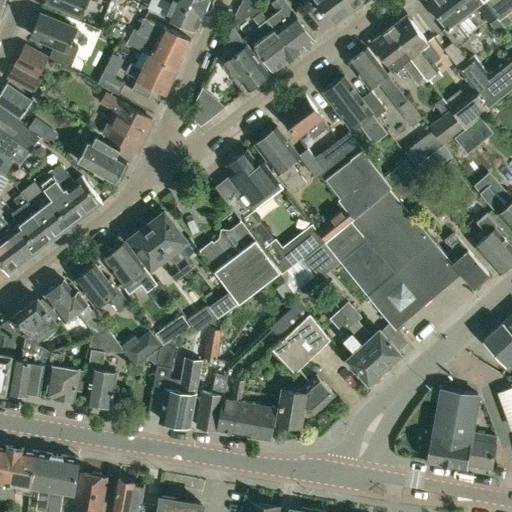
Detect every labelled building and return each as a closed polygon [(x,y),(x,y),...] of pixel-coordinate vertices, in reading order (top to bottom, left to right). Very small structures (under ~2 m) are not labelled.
[(47,0),(82,14),(87,0),(95,0),(97,1),(97,0),(47,0)] [(196,28),(206,6),(193,0),(169,0),(171,1),(165,14),(196,28)] [(247,0),(245,4),(254,17),(255,18),(262,12),(255,2),(253,0),(247,0)] [(315,38),(303,22),(295,12),(294,12),(285,0),(274,0),(273,1),(279,9),(267,18),(274,27),(294,54),(315,38)] [(316,0),(322,8),(334,24),(353,9),(346,0),(316,0)] [(365,0),(346,0),(353,9),(365,0)] [(490,21),(497,16),(484,0),(428,0),(448,26),(445,28),(457,44),(469,35),(457,19),(477,4),(490,21)] [(511,0),(484,0),(497,16),(499,19),(511,9),(511,0)] [(77,27),(40,12),(31,34),(54,44),(49,57),(70,68),(78,48),(70,44),(77,27)] [(274,27),(267,18),(262,12),(255,18),(266,34),(254,43),(274,69),(294,54),(274,27)] [(429,41),(419,29),(407,13),(389,27),(428,77),(435,72),(417,50),(429,41)] [(191,38),(173,30),(144,16),(138,30),(156,39),(149,53),(178,67),(191,38)] [(495,18),(490,21),(489,22),(498,34),(504,29),(506,28),(505,27),(499,19),(497,16),(495,18)] [(258,79),(268,72),(233,26),(226,39),(236,52),(222,62),(233,76),(237,73),(248,87),(251,85),(254,85),(258,82),(258,79)] [(421,83),(428,77),(389,27),(372,41),(393,69),(404,61),(421,83)] [(39,78),(34,75),(45,54),(25,43),(9,74),(34,88),(39,78)] [(422,118),(380,63),(367,47),(350,60),(370,86),(378,80),(413,125),(422,118)] [(166,92),(178,67),(149,53),(141,69),(130,63),(126,72),(137,78),(132,88),(148,96),(153,86),(166,92)] [(458,66),(477,91),(488,106),(511,85),(511,55),(489,73),(474,54),(458,66)] [(109,63),(104,72),(115,78),(120,69),(109,63)] [(115,78),(104,72),(99,83),(119,94),(125,83),(115,78)] [(377,116),(362,97),(345,75),(334,83),(331,81),(328,84),(328,87),(324,91),(351,125),(359,119),(375,140),(388,129),(377,116)] [(0,91),(0,103),(20,117),(33,99),(7,81),(0,91)] [(386,108),(372,89),(362,97),(377,116),(386,108)] [(465,125),(479,114),(488,106),(477,91),(453,109),(465,125)] [(219,111),(199,93),(189,114),(201,125),(219,111)] [(329,125),(318,109),(306,93),(281,112),(298,135),(306,128),(313,137),(329,125)] [(145,134),(152,118),(109,96),(108,97),(105,96),(102,101),(118,109),(114,119),(145,134)] [(443,113),(451,107),(443,97),(435,103),(443,113)] [(0,106),(0,128),(11,136),(21,121),(0,106)] [(465,125),(453,109),(451,107),(443,113),(429,124),(443,143),(452,136),(465,125)] [(465,125),(452,136),(467,153),(494,131),(479,114),(465,125)] [(30,127),(42,136),(49,126),(36,117),(30,127)] [(137,149),(145,134),(114,119),(106,134),(119,140),(137,149)] [(300,154),(290,141),(278,125),(276,127),(273,126),(268,130),(269,132),(255,143),(277,171),(282,168),(289,176),(284,180),(293,192),(307,181),(291,161),(300,154)] [(0,149),(7,154),(8,155),(16,142),(0,129),(0,149)] [(443,143),(433,129),(421,138),(432,152),(443,143)] [(348,131),(315,157),(330,175),(363,150),(348,131)] [(88,139),(77,159),(96,169),(94,172),(104,178),(105,175),(116,181),(127,161),(116,155),(121,148),(96,134),(92,141),(88,139)] [(453,156),(443,143),(414,167),(408,172),(417,183),(453,156)] [(284,186),(278,178),(264,160),(259,164),(248,149),(237,156),(235,156),(232,159),(232,161),(227,164),(254,199),(267,189),(272,195),(284,186)] [(410,210),(390,187),(383,177),(363,150),(325,180),(344,204),(354,217),(327,239),(325,241),(341,261),(363,288),(394,326),(413,309),(409,304),(455,264),(446,253),(434,239),(435,238),(410,210)] [(414,167),(407,158),(383,177),(390,187),(407,173),(408,172),(414,167)] [(73,183),(65,172),(59,165),(53,170),(56,174),(86,213),(103,201),(83,175),(73,183)] [(86,213),(56,174),(53,170),(47,174),(46,172),(36,180),(51,199),(52,199),(71,225),(86,213)] [(511,195),(489,170),(474,183),(488,201),(511,227),(511,195)] [(390,187),(410,210),(427,195),(407,173),(390,187)] [(71,225),(52,199),(51,199),(36,180),(21,191),(56,237),(71,225)] [(317,227),(327,239),(354,217),(344,204),(328,183),(325,185),(323,189),(328,196),(333,195),(341,206),(317,227)] [(241,218),(252,209),(237,190),(226,198),(241,218)] [(40,248),(56,237),(21,191),(21,192),(22,193),(15,199),(21,207),(23,206),(30,216),(21,223),(40,248)] [(241,218),(263,247),(275,238),(252,209),(241,218)] [(186,239),(177,226),(165,210),(147,223),(185,273),(204,298),(212,293),(184,255),(180,258),(173,249),(186,239)] [(511,258),(511,244),(506,237),(505,237),(508,234),(487,211),(476,220),(487,233),(475,244),(499,271),(511,258)] [(40,248),(21,223),(13,229),(0,212),(0,229),(24,261),(40,248)] [(239,301),(280,269),(263,247),(241,218),(240,219),(242,222),(231,230),(225,230),(224,235),(214,243),(212,241),(200,250),(239,301)] [(176,279),(185,273),(147,223),(130,237),(151,265),(165,255),(171,265),(167,268),(176,279)] [(0,261),(9,273),(24,261),(0,229),(0,261)] [(473,285),(489,272),(454,231),(446,239),(452,247),(446,253),(455,264),(460,270),(473,285)] [(157,283),(137,257),(125,241),(115,248),(110,248),(106,252),(105,256),(104,257),(124,283),(136,274),(148,289),(157,283)] [(319,279),(341,261),(325,241),(302,258),(319,279)] [(111,276),(108,279),(96,263),(87,270),(86,268),(77,275),(78,276),(75,278),(96,305),(109,295),(119,308),(129,301),(111,276)] [(49,288),(49,291),(45,294),(57,310),(65,320),(77,310),(87,323),(97,315),(79,290),(75,292),(65,279),(56,285),(53,285),(49,288)] [(58,323),(50,312),(38,296),(12,316),(24,331),(25,330),(39,337),(58,323)] [(280,342),(308,315),(311,312),(300,299),(269,330),(280,342)] [(371,334),(359,320),(361,318),(347,302),(342,307),(350,317),(345,321),(385,366),(392,360),(395,360),(400,356),(400,353),(401,351),(379,327),(371,334)] [(369,381),(370,380),(373,380),(377,377),(377,374),(385,366),(345,321),(350,317),(342,307),(331,317),(343,330),(339,333),(354,350),(347,357),(369,381)] [(161,342),(187,324),(181,315),(155,333),(161,342)] [(326,338),(308,315),(280,342),(274,348),(294,369),(326,338)] [(511,329),(504,320),(484,338),(506,362),(511,365),(511,329)] [(90,379),(87,399),(99,401),(100,404),(105,405),(107,403),(111,404),(117,370),(102,367),(105,350),(124,350),(109,330),(91,335),(89,346),(92,347),(87,378),(90,379)] [(208,330),(203,360),(215,362),(220,332),(208,330)] [(135,333),(122,343),(126,349),(139,339),(135,333)] [(171,367),(177,335),(160,347),(157,364),(171,367)] [(50,363),(52,350),(25,338),(22,358),(13,357),(8,388),(40,394),(45,362),(50,363)] [(136,362),(149,352),(139,339),(126,349),(136,362)] [(70,396),(74,397),(75,388),(82,389),(85,369),(78,368),(78,367),(58,364),(59,360),(62,361),(64,345),(52,349),(52,350),(50,363),(47,375),(50,376),(47,392),(59,394),(61,397),(68,398),(70,396)] [(0,353),(0,386),(4,387),(7,368),(10,355),(0,353)] [(160,418),(190,424),(200,370),(201,370),(203,359),(186,356),(182,379),(167,376),(160,418)] [(224,396),(225,393),(228,374),(216,372),(212,391),(203,389),(197,424),(218,428),(223,396),(224,396)] [(283,387),(277,420),(300,424),(303,408),(316,410),(335,393),(319,375),(303,389),(283,387)] [(239,399),(242,399),(245,379),(236,377),(232,397),(225,396),(226,393),(225,393),(224,396),(223,396),(218,428),(233,431),(239,399)] [(468,442),(471,430),(477,393),(448,388),(450,381),(444,380),(434,436),(431,435),(426,459),(468,466),(468,465),(469,460),(472,442),(468,442)] [(511,381),(497,387),(511,426),(511,381)] [(276,405),(242,399),(239,399),(233,431),(270,438),(276,405)] [(472,442),(469,460),(476,461),(475,463),(492,466),(497,434),(471,430),(468,442),(472,442)] [(0,498),(7,499),(16,446),(0,443),(0,486),(1,487),(0,491),(0,498)] [(31,483),(35,450),(16,446),(7,499),(15,501),(18,481),(31,483)] [(48,511),(58,453),(35,450),(31,483),(40,485),(37,509),(48,511)] [(73,490),(79,457),(58,453),(48,511),(57,511),(59,511),(64,489),(73,490)] [(91,473),(82,472),(75,509),(89,511),(99,511),(106,476),(103,475),(101,472),(94,471),(91,473)] [(140,502),(143,483),(133,480),(133,479),(121,477),(121,479),(118,478),(113,508),(134,511),(152,511),(154,504),(140,502)] [(199,511),(201,501),(162,495),(158,511),(199,511)] [(277,511),(279,506),(251,501),(248,511),(277,511)]
